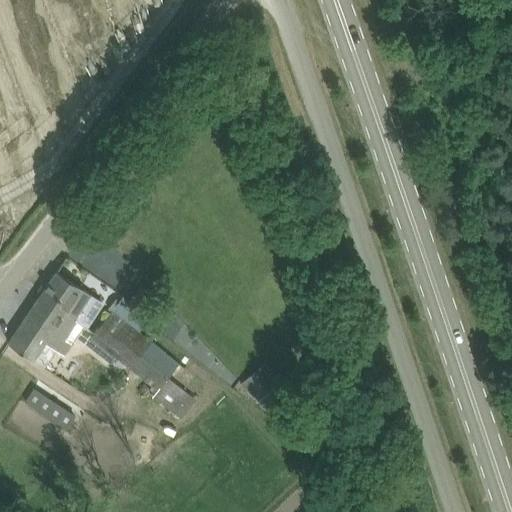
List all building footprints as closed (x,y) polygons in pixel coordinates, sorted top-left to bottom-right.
[(43,290),(39,296),(75,320),(75,319),(88,327),(104,302),(57,270),(45,287),(43,290)] [(35,302),(9,341),(34,359),(46,366),(57,349),(64,354),(71,343),(81,349),(90,336),(94,331),(88,327),(75,319),(75,320),(39,296),(35,302)] [(94,331),(90,336),(105,348),(123,327),(129,332),(137,322),(141,325),(148,316),(123,296),(94,331)] [(123,327),(105,348),(156,390),(167,376),(178,362),(138,330),(141,325),(137,322),(129,332),(123,327)] [(277,375),(253,396),(265,410),(266,410),(267,409),(290,389),(286,385),(277,375)] [(156,390),(153,395),(168,406),(182,387),(167,376),(156,390)] [(25,401),(66,428),(76,414),(34,387),(25,401)]
